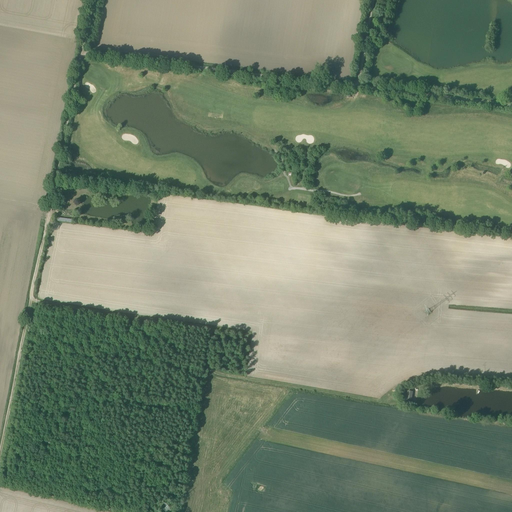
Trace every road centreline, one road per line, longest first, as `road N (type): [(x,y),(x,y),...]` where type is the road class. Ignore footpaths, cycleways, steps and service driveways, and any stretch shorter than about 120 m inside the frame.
road 1 (track): [(90,0),(0,458)]
road 2 (track): [(30,300),(208,328),(204,361),(213,373),(376,401)]
road 3 (track): [(79,52),(362,87)]
road 4 (unclassified): [(511,105),(362,87),(372,0)]
